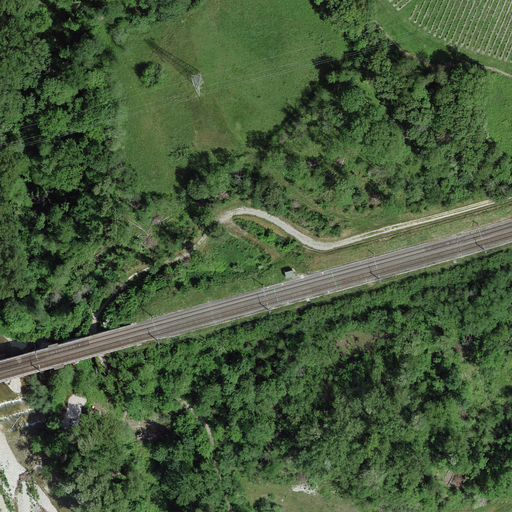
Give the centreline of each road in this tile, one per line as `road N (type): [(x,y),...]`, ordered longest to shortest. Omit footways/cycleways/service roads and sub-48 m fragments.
road 1 (track): [(96,337),(95,318),(125,284),(190,252),(217,219),(237,210),(322,247),(511,196)]
road 2 (track): [(103,363),(129,391),(172,395),(196,414),(210,432),(229,511)]
road 3 (track): [(397,226),(321,209),(252,147)]
road 4 (unknown): [(0,433),(96,407),(124,388)]
